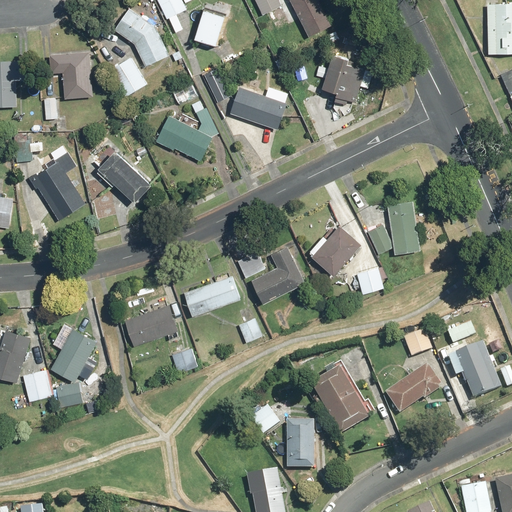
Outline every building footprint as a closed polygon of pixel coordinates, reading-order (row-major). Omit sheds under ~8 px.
[(181,0),(158,0),(175,32),(184,28),(177,15),(187,10),(181,0)] [(278,0),(256,0),(264,15),(281,6),(278,0)] [(297,15),(311,38),(332,25),(319,2),(297,15)] [(511,3),(489,4),(489,54),(511,54),(511,3)] [(146,67),(169,56),(154,24),(131,8),(114,30),(136,46),(146,67)] [(226,17),(205,10),(196,40),(217,47),(226,17)] [(51,73),(63,72),(65,98),(93,96),(90,51),(50,54),(51,73)] [(375,72),(364,68),(365,63),(334,54),(324,90),(338,94),(335,102),(352,107),(358,87),(369,90),(375,72)] [(148,84),(131,56),(111,69),(128,96),(148,84)] [(0,106),(17,107),(17,61),(0,61),(0,106)] [(218,68),(204,75),(219,104),(232,97),(222,77),(218,68)] [(511,95),(511,94),(511,68),(501,74),(510,93),(511,95)] [(181,105),(198,95),(191,84),(174,94),(181,105)] [(240,87),(231,113),(278,130),(291,94),(270,87),(266,96),(240,87)] [(57,98),(47,98),(46,118),(56,118),(57,98)] [(198,127),(200,131),(171,115),(157,141),(174,150),(175,147),(202,161),(214,138),(212,137),(220,133),(207,107),(204,109),(200,101),(193,105),(203,124),(198,127)] [(335,113),(304,111),(303,124),(334,127),(335,113)] [(31,147),(16,148),(17,161),(33,160),(33,151),(45,150),(45,142),(30,142),(31,147)] [(37,189),(40,187),(60,218),(86,202),(67,172),(77,166),(64,145),(38,161),(43,169),(30,177),(37,189)] [(152,185),(109,145),(93,162),(136,202),(152,185)] [(0,188),(0,225),(10,227),(14,198),(2,196),(3,188),(0,188)] [(414,200),(388,204),(394,246),(395,254),(421,250),(414,200)] [(384,223),(368,231),(379,254),(394,246),(384,223)] [(335,276),(362,244),(340,225),(328,239),(323,235),(308,253),(335,276)] [(252,280),(265,303),(307,281),(288,245),(273,253),(279,266),(252,280)] [(238,260),(247,277),(267,268),(258,250),(238,260)] [(379,267),(357,274),(363,293),(385,287),(379,267)] [(242,299),(233,275),(185,292),(193,315),(242,299)] [(135,346),(180,330),(171,303),(125,320),(135,346)] [(245,322),(240,324),(248,343),(263,336),(253,312),(243,316),(245,322)] [(97,341),(74,328),(52,368),(75,381),(97,341)] [(426,329),(404,337),(412,356),(433,347),(426,329)] [(0,375),(17,381),(31,337),(8,330),(3,348),(0,346),(0,375)] [(486,342),(457,353),(474,398),(503,387),(486,342)] [(179,372),(199,365),(192,347),(172,354),(179,372)] [(341,434),(370,417),(338,362),(326,369),(329,375),(313,384),(341,434)] [(444,386),(429,364),(386,392),(399,412),(425,395),(426,398),(444,386)] [(49,370),(24,376),(31,401),(55,394),(49,370)] [(79,381),(57,388),(63,406),(85,399),(79,381)] [(252,418),(264,433),(293,409),(281,394),(252,418)] [(315,420),(289,419),(287,467),(314,468),(315,420)] [(286,511),(277,468),(248,474),(255,511),(286,511)] [(511,511),(511,475),(496,480),(503,511),(511,511)] [(493,511),(487,482),(461,487),(466,511),(493,511)] [(437,511),(433,502),(411,511),(437,511)]
